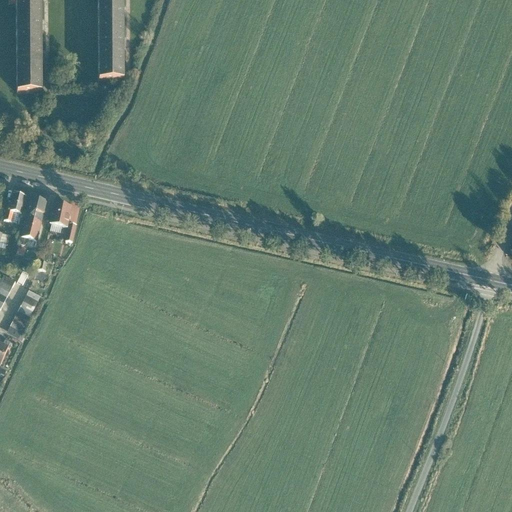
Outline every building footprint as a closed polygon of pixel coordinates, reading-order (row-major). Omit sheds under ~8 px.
[(96,0),(96,28),(122,28),(122,0),(96,0)] [(14,4),(15,35),(39,35),(38,3),(32,3),(14,4)] [(96,28),(96,59),(123,59),(122,28),(96,28)] [(15,35),(15,65),(39,64),(39,35),(15,35)] [(97,82),(123,82),(123,59),(96,59),(97,82)] [(15,65),(16,95),(40,94),(39,64),(15,65)] [(22,217),(26,198),(12,195),(8,214),(22,217)] [(47,205),(31,200),(26,219),(42,224),(47,205)] [(73,208),(55,204),(51,226),(69,229),(70,226),(73,208)] [(37,243),(42,224),(26,219),(20,239),(37,243)] [(77,227),(70,226),(69,229),(66,244),(73,245),(77,227)] [(26,250),(18,247),(16,253),(24,256),(26,250)] [(49,265),(43,264),(41,271),(48,273),(49,265)] [(0,312),(16,283),(4,277),(0,284),(0,312)] [(40,299),(29,293),(11,328),(13,329),(23,333),(40,299)] [(23,333),(13,329),(9,336),(21,342),(25,334),(23,333)] [(0,370),(9,352),(0,347),(0,370)]
